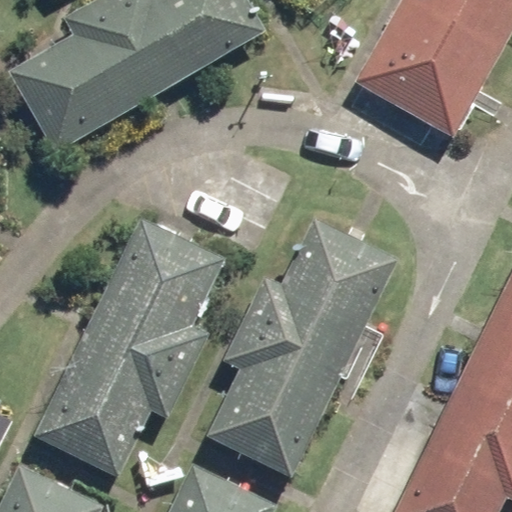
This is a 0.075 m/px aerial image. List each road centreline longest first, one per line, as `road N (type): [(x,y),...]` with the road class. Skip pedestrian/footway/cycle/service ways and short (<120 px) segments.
road 1 (residential): [(0,293),(73,197),(188,143),(285,121),(379,161),(458,207)]
road 2 (residential): [(458,207),(452,255),(330,511)]
